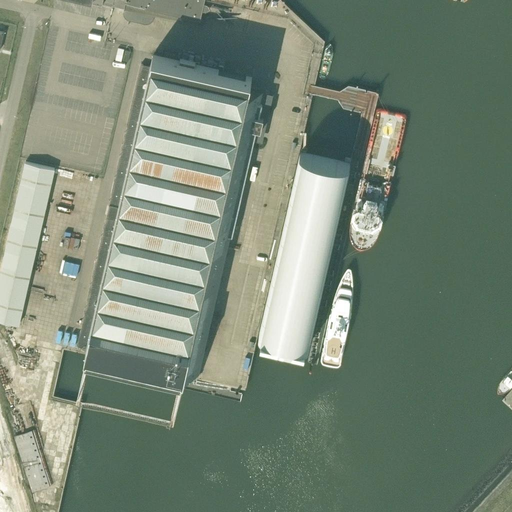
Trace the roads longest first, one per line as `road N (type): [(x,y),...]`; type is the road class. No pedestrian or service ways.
road 1 (unknown): [(142,34),(85,283)]
road 2 (unclassified): [(0,157),(33,10),(0,2)]
